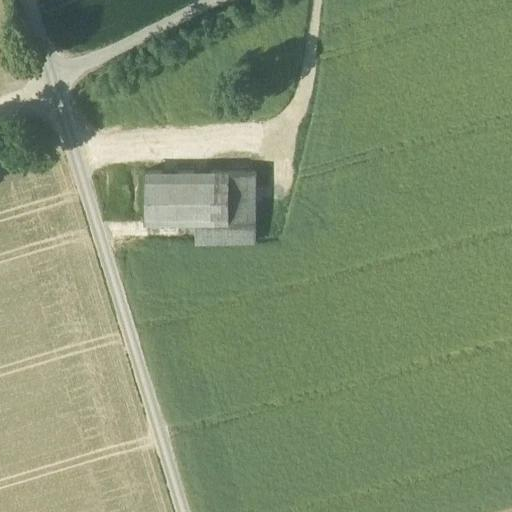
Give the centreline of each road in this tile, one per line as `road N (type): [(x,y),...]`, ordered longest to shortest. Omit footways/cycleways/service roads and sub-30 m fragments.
road 1 (track): [(55,84),(183,511)]
road 2 (track): [(315,0),(306,93),(297,116),(272,136),(215,155),(79,162)]
road 3 (track): [(55,84),(221,0)]
